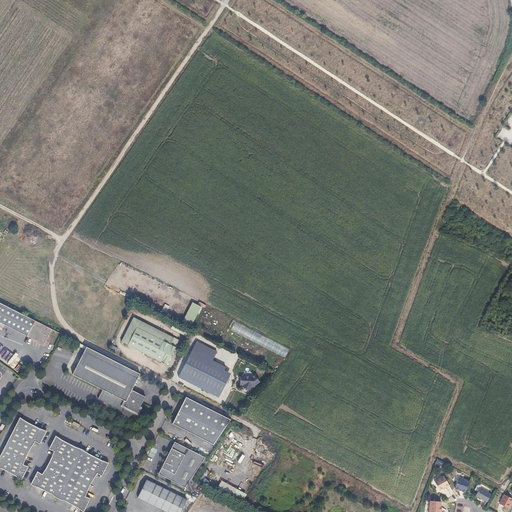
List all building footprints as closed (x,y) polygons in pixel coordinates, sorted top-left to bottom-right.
[(201,308),(193,303),(183,320),(192,325),(201,308)] [(7,307),(0,321),(0,322),(22,334),(44,345),(52,330),(7,307)] [(174,338),(134,317),(121,342),(128,345),(137,328),(171,345),(174,338)] [(290,349),(234,320),(228,330),(286,358),(290,349)] [(128,345),(167,365),(176,347),(171,345),(137,328),(128,345)] [(197,341),(178,377),(185,380),(199,354),(212,361),(217,352),(197,341)] [(140,374),(87,347),(73,375),(103,390),(99,399),(123,411),(125,406),(125,405),(132,408),(131,409),(138,412),(146,396),(132,390),(140,374)] [(226,367),(212,361),(199,354),(185,380),(219,397),(228,379),(221,375),(226,367)] [(244,377),(240,377),(240,385),(243,386),(242,387),(249,390),(251,386),(252,385),(255,385),(259,382),(254,375),(252,377),(244,376),(244,377)] [(231,419),(186,397),(173,424),(214,444),(231,419)] [(46,432),(19,418),(0,456),(0,468),(22,479),(28,467),(22,464),(34,441),(40,444),(46,432)] [(55,451),(43,475),(37,472),(31,484),(34,486),(38,487),(84,511),(90,499),(85,496),(96,475),(97,473),(102,476),(108,464),(68,443),(62,440),(55,437),(49,449),(55,451)] [(205,458),(175,442),(158,474),(188,490),(205,458)] [(443,475),(434,480),(439,490),(442,488),(444,486),(445,488),(449,485),(443,475)] [(469,480),(458,476),(454,488),(459,489),(459,488),(462,489),(462,490),(465,492),(469,480)] [(180,511),(187,499),(147,479),(138,497),(166,511),(180,511)] [(475,488),(478,490),(475,495),(486,501),(491,494),(480,487),(481,484),(479,483),(477,483),(477,484),(475,488)] [(511,498),(506,495),(502,504),(509,509),(511,503),(511,498)] [(441,501),(430,500),(428,511),(439,511),(440,511),(441,511),(441,506),(441,501)]
